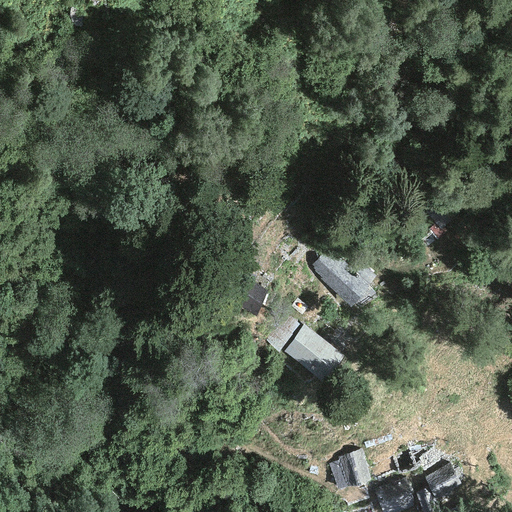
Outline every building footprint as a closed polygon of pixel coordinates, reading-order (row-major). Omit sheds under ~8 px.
[(416,92),(407,86),(403,91),(412,97),(416,92)] [(308,269),(351,306),(369,286),(326,248),(308,269)] [(256,314),(268,292),(249,280),(237,302),(256,314)] [(338,351),(304,325),(284,352),(317,378),(338,351)] [(340,460),(329,463),(337,491),(373,480),(363,448),(338,455),(340,460)] [(449,464),(423,477),(437,503),(452,495),(447,485),(457,480),(449,464)] [(394,511),(414,505),(405,479),(375,489),(382,511),(394,511)]
